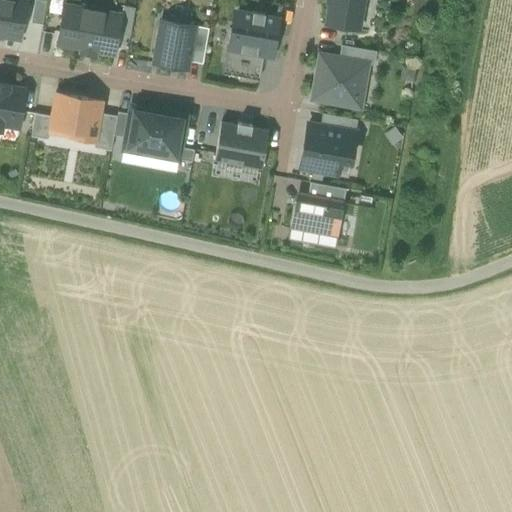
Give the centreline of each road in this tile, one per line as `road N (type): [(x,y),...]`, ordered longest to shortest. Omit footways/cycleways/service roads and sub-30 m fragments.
road 1 (unclassified): [(0,205),(367,288),(465,284),(511,265)]
road 2 (residential): [(306,0),(292,85),(269,106),(0,60)]
road 3 (unknown): [(292,85),(255,263)]
